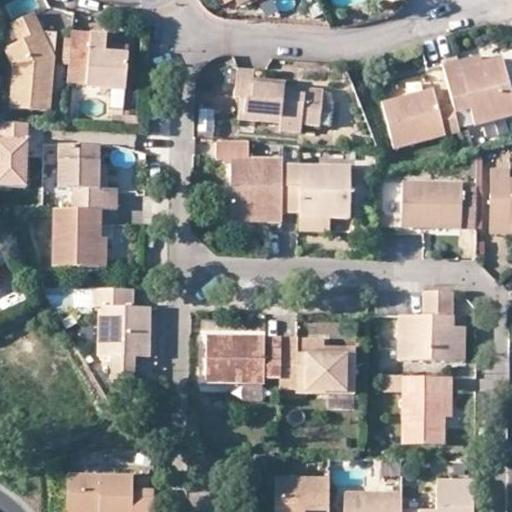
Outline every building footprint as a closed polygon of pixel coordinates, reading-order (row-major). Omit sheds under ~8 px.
[(249,0),(254,0),(256,4),(258,7),(272,0),(222,0),(227,10),(236,6),(249,0)] [(239,12),(256,4),(254,0),(249,0),(236,6),(239,12)] [(19,42),(4,49),(13,67),(8,109),(49,114),(57,34),(41,31),(35,14),(11,24),(19,42)] [(105,57),(105,49),(106,38),(71,35),(68,68),(89,69),(88,86),(125,90),(128,59),(105,57)] [(129,51),(105,49),(105,57),(128,59),(129,51)] [(481,56),(459,61),(462,71),(483,65),(481,56)] [(511,91),(503,60),(483,65),(462,71),(459,61),(443,66),(453,105),(455,112),(471,108),(475,126),(511,116),(511,91)] [(286,95),(287,88),(287,84),(255,81),(256,74),(238,72),(235,99),(241,100),(238,121),(280,124),(280,133),(302,135),(303,125),(321,128),(323,105),(306,104),(306,97),(286,95)] [(324,92),(287,88),(286,95),(306,97),(306,104),(323,105),(324,92)] [(455,112),(453,105),(439,109),(435,90),(383,104),(397,150),(461,133),(455,112)] [(212,139),(214,113),(199,112),(197,138),(212,139)] [(469,131),(461,133),(467,157),(475,155),(469,131)] [(267,219),(267,224),(282,224),(282,212),(282,186),(283,162),(248,162),(248,144),(218,143),(218,161),(232,162),(231,218),(267,219)] [(98,189),(100,168),(100,148),(59,147),(58,189),(73,191),(72,209),(101,209),(117,210),(118,189),(107,189),(98,189)] [(108,169),(100,168),(98,189),(107,189),(108,169)] [(301,213),(301,218),(324,218),(331,218),(350,218),(351,168),(301,168),(301,186),(282,186),(282,212),(301,213)] [(506,235),(506,222),(511,221),(511,176),(511,172),(492,171),(492,235),(506,235)] [(404,229),(461,230),(463,189),(463,184),(404,184),(404,229)] [(476,189),(463,189),(461,230),(475,230),(476,189)] [(99,270),(101,238),(101,209),(72,209),(55,209),(54,269),(99,270)] [(324,218),(301,218),(301,232),(324,233),(324,218)] [(109,239),(101,238),(99,270),(108,270),(109,239)] [(395,252),(419,252),(420,241),(395,240),(395,252)] [(93,310),(93,292),(70,292),(70,310),(93,310)] [(152,311),(136,311),(136,292),(93,292),(93,310),(101,311),(100,360),(115,360),(137,361),(152,361),(152,311)] [(453,294),(426,293),(426,317),(402,316),(402,362),(464,363),(464,327),(453,327),(453,294)] [(247,379),(265,381),(280,380),(281,340),(265,340),(265,346),(245,346),(237,339),(208,339),(207,386),(241,387),(247,379)] [(299,357),(299,340),(281,340),(280,380),(280,391),(296,392),(297,396),(357,396),(357,357),(299,357)] [(326,341),(299,340),(299,357),(357,357),(357,351),(326,350),(326,341)] [(136,386),(137,361),(115,360),(115,386),(136,386)] [(446,394),(454,394),(454,378),(405,378),(405,446),(446,446),(446,421),(446,394)] [(263,387),(265,381),(247,379),(241,387),(263,387)] [(454,421),(454,394),(446,394),(446,421),(454,421)] [(66,511),(154,511),(155,490),(134,490),(134,477),(67,476),(66,511)] [(327,511),(329,480),(277,479),(275,511),(327,511)] [(474,511),(475,483),(437,483),(437,511),(403,511),(402,511),(474,511)] [(402,511),(403,511),(403,495),(345,494),(345,511),(402,511)]
